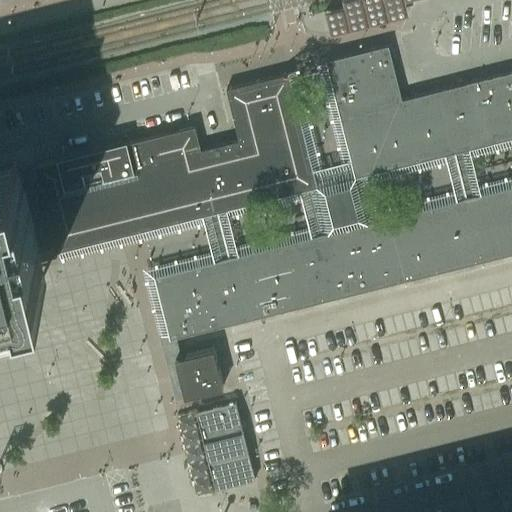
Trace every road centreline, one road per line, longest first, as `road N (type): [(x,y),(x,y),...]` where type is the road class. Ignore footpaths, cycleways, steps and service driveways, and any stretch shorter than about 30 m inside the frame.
road 1 (residential): [(0,145),(198,93)]
road 2 (residential): [(340,511),(511,468)]
